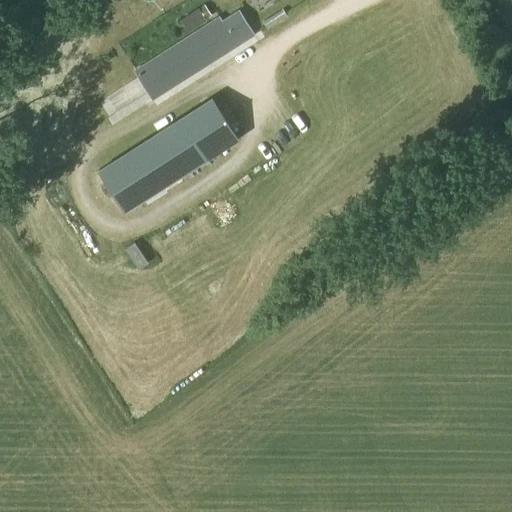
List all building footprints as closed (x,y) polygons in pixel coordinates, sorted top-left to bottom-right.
[(323,0),(273,0),(278,7),(265,15),(274,29),(323,0)] [(152,100),(236,46),(218,18),(134,71),(152,100)] [(211,98),(97,170),(123,213),(238,140),(211,98)] [(102,182),(92,188),(105,209),(115,203),(102,182)] [(147,264),(133,243),(124,249),(137,270),(147,264)]
